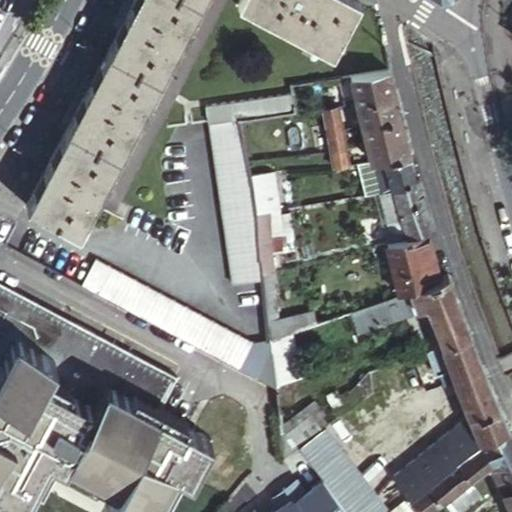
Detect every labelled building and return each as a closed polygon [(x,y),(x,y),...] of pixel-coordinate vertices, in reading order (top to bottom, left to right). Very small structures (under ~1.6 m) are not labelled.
[(197,0),(132,0),(39,178),(25,204),(76,230),(197,0)] [(359,5),(349,0),(239,0),(236,6),(331,57),(359,5)] [(355,106),(396,98),(395,98),(389,71),(347,77),(355,106)] [(294,111),(290,95),(208,112),(210,129),(215,129),(242,123),(242,125),(294,111)] [(401,117),(396,98),(355,106),(361,126),(401,117)] [(347,117),(345,108),(336,110),(339,118),(347,117)] [(336,110),(323,113),(328,140),(343,137),(342,131),(339,118),(336,110)] [(406,136),(401,117),(361,126),(366,145),(406,136)] [(247,166),(242,125),(242,123),(215,129),(232,284),(262,280),(261,275),(261,271),(254,220),(249,181),(247,166)] [(410,155),(406,136),(366,145),(371,163),(409,156),(410,155)] [(328,140),(331,154),(346,152),(343,137),(328,140)] [(346,152),(331,154),(334,169),(349,167),(346,152)] [(364,195),(378,191),(418,182),(409,156),(371,163),(356,166),(364,195)] [(272,179),(249,181),(254,220),(265,217),(278,215),(272,179)] [(297,181),(285,182),(290,209),(301,207),(297,181)] [(378,191),(391,240),(427,230),(434,229),(422,181),(418,182),(378,191)] [(261,271),(272,268),(269,247),(268,239),(265,217),(254,220),(261,271)] [(427,230),(391,240),(386,241),(398,290),(420,283),(440,276),(427,230)] [(268,239),(269,247),(282,245),(281,238),(268,239)] [(276,384),(270,343),(253,345),(96,260),(82,285),(277,392),(276,384)] [(261,275),(262,280),(269,336),(291,329),(315,320),(313,309),(278,316),(273,272),(261,275)] [(449,272),(440,276),(420,283),(428,302),(445,345),(474,335),(449,272)] [(191,480),(212,444),(160,414),(158,412),(176,377),(0,280),(0,496),(22,508),(50,456),(56,444),(71,453),(67,460),(117,487),(109,503),(125,511),(153,511),(176,472),(191,480)] [(420,283),(398,290),(350,308),(357,328),(428,302),(420,283)] [(291,329),(269,336),(270,343),(276,384),(305,374),(291,329)] [(509,424),(474,335),(445,345),(459,380),(477,426),(484,443),(509,424)] [(459,380),(445,345),(432,349),(440,374),(446,372),(450,383),(459,380)] [(375,392),(372,370),(353,391),(360,402),(375,392)] [(179,379),(176,377),(158,412),(160,414),(179,379)] [(285,449),(331,420),(313,398),(280,424),(285,449)] [(511,458),(511,429),(509,424),(484,443),(483,444),(494,467),(495,471),(511,458)] [(483,444),(484,443),(477,426),(430,461),(441,475),(458,463),(483,444)] [(65,464),(67,460),(71,453),(56,444),(50,456),(65,464)] [(494,467),(483,444),(458,463),(472,483),(494,467)] [(511,490),(511,458),(495,471),(507,494),(511,490)] [(441,475),(430,461),(400,483),(411,497),(413,496),(427,485),(441,475)] [(472,483),(458,463),(441,475),(427,485),(442,505),(449,500),(463,490),(472,483)] [(476,488),(472,483),(463,490),(467,496),(476,488)] [(427,485),(413,496),(425,511),(431,511),(442,505),(427,485)] [(467,496),(463,490),(449,500),(458,511),(459,511),(481,497),(476,488),(467,496)]
